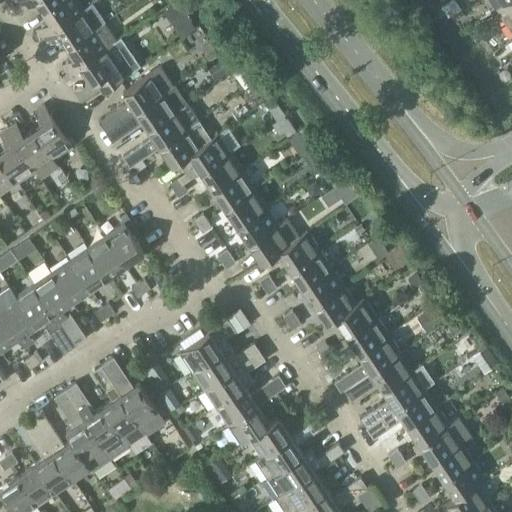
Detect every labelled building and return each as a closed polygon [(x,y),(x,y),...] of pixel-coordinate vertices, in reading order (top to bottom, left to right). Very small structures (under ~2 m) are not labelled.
[(43,34),(84,6),(80,0),(55,0),(43,8),(50,18),(38,26),(43,34)] [(508,19),(511,16),(511,0),(505,0),(499,5),(508,19)] [(178,1),(163,10),(170,19),(184,10),(178,1)] [(67,44),(96,24),(84,6),(43,34),(49,42),(61,34),(67,44)] [(96,24),(67,44),(74,54),(62,62),(68,70),(109,42),(117,36),(105,18),(96,24)] [(190,18),(175,27),(181,36),(196,26),(190,18)] [(109,42),(68,70),(73,78),(85,70),(92,81),(96,78),(103,89),(141,63),(122,34),(117,37),(109,42)] [(210,40),(200,46),(209,59),(219,53),(210,40)] [(219,55),(206,64),(215,79),(228,70),(219,55)] [(136,108),(174,83),(161,64),(123,90),(129,98),(136,108)] [(247,64),(237,71),(247,85),(257,78),(247,64)] [(109,126),(105,129),(112,138),(142,118),(148,127),(178,107),(187,100),(175,82),(174,83),(136,108),(118,120),(109,126)] [(284,112),(273,95),(264,101),(276,118),(284,112)] [(129,98),(99,119),(105,129),(109,126),(118,120),(136,108),(129,98)] [(178,107),(148,127),(153,133),(159,143),(160,145),(190,125),(200,118),(187,100),(178,107)] [(51,152),(53,155),(72,142),(44,102),(35,108),(43,120),(34,126),(51,152)] [(296,130),(284,112),(276,118),(287,135),(296,130)] [(160,145),(172,163),(179,159),(202,143),(212,136),(200,118),(190,125),(160,145)] [(16,121),(8,126),(35,167),(42,176),(59,164),(53,155),(51,152),(34,126),(24,133),(16,121)] [(35,167),(8,126),(0,131),(0,132),(8,144),(0,148),(0,152),(17,179),(35,167)] [(179,159),(191,177),(201,170),(231,150),(219,131),(212,136),(202,143),(179,159)] [(123,153),(130,164),(159,143),(153,133),(123,153)] [(231,150),(201,170),(213,188),(243,168),(231,150)] [(0,190),(17,179),(0,152),(0,190)] [(142,156),(133,162),(137,169),(146,163),(142,156)] [(243,168),(213,188),(226,206),(255,186),(243,168)] [(175,188),(184,182),(179,175),(170,181),(175,188)] [(184,182),(175,188),(179,195),(188,188),(184,182)] [(255,186),(226,206),(237,223),(267,204),(255,186)] [(267,204),(237,223),(249,242),(279,222),(267,204)] [(199,224),(208,218),(203,211),(194,217),(199,224)] [(299,234),(287,216),(279,222),(249,242),(261,260),(299,234)] [(208,218),(199,224),(203,231),(212,225),(208,218)] [(106,232),(125,262),(144,249),(124,220),(106,232)] [(309,228),(279,248),(291,266),(321,246),(309,228)] [(125,262),(106,232),(88,244),(107,274),(125,262)] [(107,274),(88,244),(70,256),(90,286),(107,274)] [(303,284),(333,264),(321,246),(291,266),(303,284)] [(223,260),(232,254),(227,247),(218,253),(223,260)] [(232,254),(223,260),(227,267),(236,261),(232,254)] [(90,286),(70,256),(52,269),(71,298),(72,298),(90,286)] [(315,302),(345,283),(333,264),(303,284),(315,302)] [(34,280),(75,341),(86,333),(68,306),(75,302),(72,298),(71,298),(52,269),(34,280)] [(263,284),(272,278),(267,271),(259,277),(263,284)] [(138,280),(144,290),(150,286),(144,276),(138,280)] [(272,278),(263,284),(267,290),(277,284),(272,278)] [(75,341),(34,280),(16,293),(36,322),(39,326),(45,322),(63,349),(75,341)] [(144,290),(138,280),(132,285),(138,294),(144,290)] [(345,283),(315,302),(327,321),(336,316),(357,301),(345,283)] [(36,322),(11,284),(0,291),(0,306),(18,334),(25,344),(34,338),(27,328),(36,322)] [(357,301),(336,316),(347,333),(377,313),(365,296),(357,301)] [(103,304),(109,313),(115,309),(109,300),(103,304)] [(109,313),(103,304),(97,308),(103,317),(109,313)] [(0,346),(18,334),(0,306),(0,346)] [(287,320),(296,313),(292,307),(283,313),(287,320)] [(296,313),(287,320),(292,326),(301,320),(296,313)] [(377,313),(347,333),(359,351),(389,331),(377,313)] [(192,367),(229,342),(225,335),(235,328),(227,316),(179,348),(192,367)] [(389,331),(359,351),(364,359),(371,368),(371,369),(401,349),(389,331)] [(329,344),(325,337),(316,344),(320,350),(329,344)] [(229,342),(192,367),(204,385),(259,348),(254,339),(236,351),(229,342)] [(334,351),(329,344),(320,350),(325,357),(334,351)] [(259,348),(204,385),(217,404),(246,384),(245,383),(254,378),(247,368),(265,356),(259,348)] [(31,353),(37,362),(43,358),(37,349),(31,353)] [(383,387),(413,367),(401,349),(371,369),(371,368),(353,380),(344,386),(345,388),(351,397),(378,379),(383,387)] [(37,362),(31,353),(24,357),(30,366),(37,362)] [(102,361),(148,430),(165,418),(139,379),(130,385),(127,380),(128,379),(112,355),(102,361)] [(371,368),(364,359),(335,379),(341,390),(345,388),(344,386),(353,380),(371,368)] [(103,403),(129,440),(145,429),(146,431),(148,430),(102,361),(94,367),(113,396),(103,403)] [(413,367),(383,387),(389,396),(359,415),(366,425),(425,385),(435,379),(423,361),(413,367)] [(0,380),(8,375),(0,362),(0,380)] [(172,380),(163,367),(150,375),(159,389),(172,380)] [(267,395),(276,389),(286,382),(278,371),(250,391),(246,384),(217,404),(228,421),(258,401),(267,395)] [(76,379),(67,385),(73,395),(79,405),(86,414),(112,454),(129,443),(127,441),(129,440),(103,403),(96,408),(76,379)] [(79,405),(73,395),(73,396),(65,385),(56,392),(76,421),(66,428),(72,436),(87,456),(92,465),(93,467),(112,454),(86,414),(86,415),(79,405)] [(407,423),(437,403),(425,385),(366,425),(373,435),(402,415),(407,423)] [(276,389),(267,395),(272,401),(281,395),(276,389)] [(258,401),(228,421),(241,439),(249,434),(270,420),(269,418),(258,401)] [(419,441),(449,421),(437,403),(407,423),(419,441)] [(34,416),(74,477),(92,465),(87,456),(72,436),(64,441),(44,410),(34,416)] [(309,419),(300,425),(290,432),(290,433),(261,452),(254,457),(266,475),(302,450),(297,442),(326,422),(320,412),(309,419)] [(300,425),(309,419),(304,412),(295,418),(300,425)] [(277,413),(269,418),(270,420),(249,434),(261,452),(290,433),(290,432),(277,413)] [(431,459),(461,439),(471,432),(459,414),(449,421),(419,441),(431,459)] [(74,477),(34,416),(23,424),(44,454),(36,459),(56,489),(74,477)] [(310,445),(302,450),(266,475),(279,493),(314,469),(314,468),(324,461),(324,462),(333,456),(333,455),(344,448),(338,439),(316,453),(310,445)] [(443,477),(473,457),(461,439),(431,459),(443,477)] [(392,458),(401,452),(397,445),(388,451),(392,458)] [(6,452),(12,462),(18,458),(12,448),(6,452)] [(12,462),(6,452),(0,456),(0,457),(5,466),(12,462)] [(401,452),(392,458),(397,465),(406,459),(401,452)] [(333,456),(324,462),(328,468),(337,461),(333,456)] [(473,457),(443,477),(454,494),(476,479),(477,480),(485,475),(473,457)] [(19,471),(39,501),(56,489),(36,459),(19,471)] [(279,493),(275,495),(286,511),(287,511),(297,506),(326,486),(314,469),(279,493)] [(21,511),(39,501),(19,471),(0,483),(0,486),(17,511),(21,511)] [(301,511),(326,511),(338,504),(348,497),(348,498),(357,491),(367,484),(360,473),(331,493),(326,486),(297,506),(301,511)] [(470,511),(490,499),(477,480),(476,479),(454,494),(455,494),(447,500),(455,511),(470,511)] [(416,494),(425,488),(420,481),(411,487),(416,494)] [(425,488),(416,494),(420,501),(429,494),(425,488)] [(357,491),(348,498),(352,504),(361,497),(357,491)] [(498,511),(490,499),(470,511),(498,511)]
